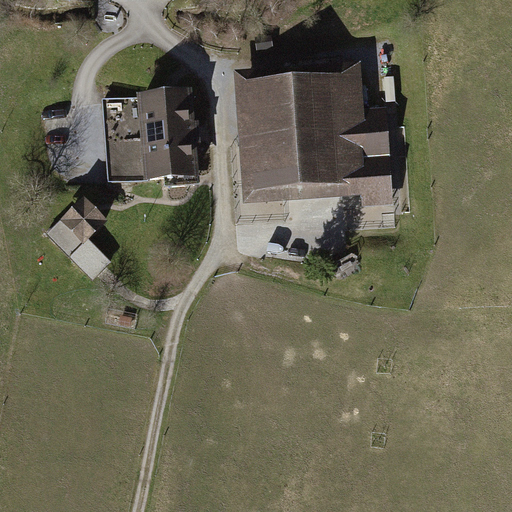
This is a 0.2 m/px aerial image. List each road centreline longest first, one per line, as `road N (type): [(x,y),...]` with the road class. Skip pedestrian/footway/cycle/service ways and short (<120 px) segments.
road 1 (track): [(142,511),(182,310),(227,235)]
road 2 (unknown): [(202,64),(383,49)]
